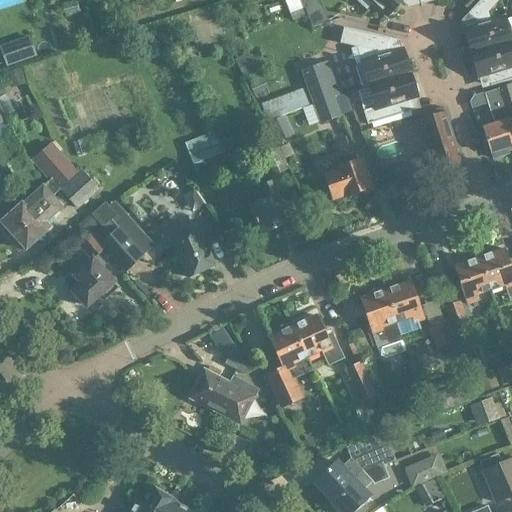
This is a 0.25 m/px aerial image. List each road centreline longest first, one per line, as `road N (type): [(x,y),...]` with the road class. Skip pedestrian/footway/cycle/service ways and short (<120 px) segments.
road 1 (residential): [(60,391),(273,278),(486,206)]
road 2 (residential): [(272,511),(60,391)]
road 3 (residential): [(452,95),(457,83),(443,36),(431,30),(416,41),(432,90)]
